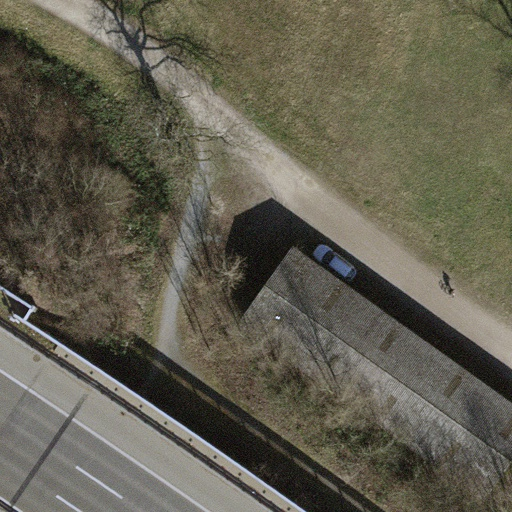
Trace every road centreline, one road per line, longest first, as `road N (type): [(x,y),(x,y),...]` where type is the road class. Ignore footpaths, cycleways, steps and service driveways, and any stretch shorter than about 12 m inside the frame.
road 1 (track): [(511,351),(327,212),(151,54),(63,0)]
road 2 (track): [(363,511),(233,420),(169,342)]
road 3 (track): [(169,342),(211,106)]
road 4 (motorway): [(111,511),(0,435)]
